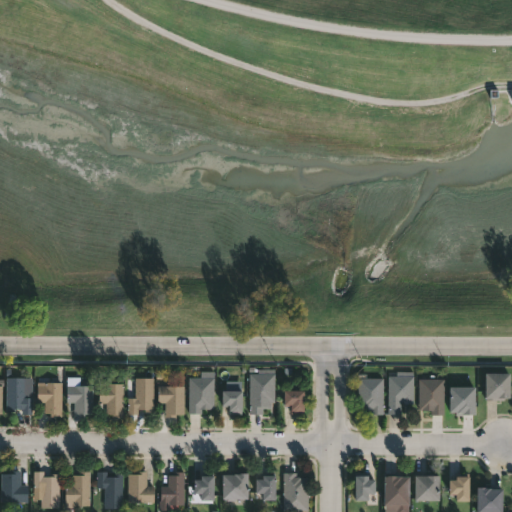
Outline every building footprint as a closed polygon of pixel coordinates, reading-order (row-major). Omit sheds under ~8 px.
[(379,275),(388,265),(382,260),(373,270),(379,275)] [(274,368),(274,401),(271,401),(270,407),(260,406),(260,413),(249,413),(249,372),(258,373),(258,368),(274,368)] [(390,413),(388,413),(388,375),(396,375),(396,370),(414,371),(414,402),(401,402),(401,413),(390,413)] [(213,371),(213,408),(201,408),(201,413),(188,413),(188,377),(200,377),(200,371),(213,371)] [(160,372),(160,379),(165,379),(164,385),(184,385),(183,414),(175,414),(175,417),(164,417),(164,402),(155,401),(155,372),(160,372)] [(487,400),(486,400),(486,372),(510,372),(510,397),(504,397),(504,400),(487,400)] [(366,373),(366,377),(383,377),(383,414),(370,414),(370,409),(358,408),(358,373),(366,373)] [(24,379),(24,397),(31,397),(31,413),(22,413),(22,408),(14,408),(14,410),(6,410),(6,377),(24,377),(24,379)] [(152,377),(151,411),(143,411),(144,408),(137,407),(136,414),(125,413),(126,397),(133,397),(134,377),(152,377)] [(443,378),(443,414),(430,414),(430,410),(418,409),(418,378),(443,378)] [(61,383),(61,415),(50,415),(50,413),(44,413),(44,401),(36,401),(37,381),(61,382),(61,383)] [(123,383),(123,417),(112,417),(112,414),(106,414),(106,403),(98,403),(98,382),(123,383)] [(301,389),(301,413),(290,413),(289,405),(282,405),(282,389),(287,389),(287,382),(298,382),(298,389),(301,389)] [(93,385),(92,413),(84,413),(84,416),(73,416),(73,402),(66,402),(66,385),(93,385)] [(474,386),(473,414),(448,411),(448,386),(474,386)] [(242,390),(242,413),(229,413),(229,404),(222,404),(222,390),(242,390)] [(20,470),(20,485),(27,484),(27,501),(1,501),(1,473),(9,473),(9,471),(20,470)] [(146,471),(146,485),(153,485),(153,502),(127,502),(127,474),(135,474),(135,470),(146,471)] [(43,471),(43,475),(58,473),(58,508),(40,507),(40,487),(33,487),(33,471),(43,471)] [(90,471),(89,505),(72,505),(72,502),(65,502),(65,485),(72,485),(72,474),(78,474),(78,471),(90,471)] [(107,471),(107,476),(113,476),(113,474),(122,474),(122,508),(104,508),(104,488),(96,488),(96,471),(107,471)] [(167,510),(160,510),(160,486),(167,486),(167,475),(173,475),(173,471),(183,471),(183,504),(167,504),(167,510)] [(295,471),(295,475),(307,476),(307,511),(297,511),(297,510),(282,510),(282,471),(295,471)] [(212,472),(212,475),(214,475),(213,499),(201,499),(201,493),(194,493),(194,479),(200,479),(200,475),(206,475),(206,472),(212,472)] [(248,472),(248,498),(226,500),(226,497),(222,497),(222,474),(248,472)] [(395,474),(395,476),(409,476),(409,504),(384,504),(384,475),(395,474)] [(275,475),(275,499),(262,499),(262,492),(256,492),(256,478),(262,478),(262,475),(275,475)] [(368,475),(368,479),(375,479),(374,493),(368,493),(368,500),(355,500),(355,475),(368,475)] [(429,500),(414,500),(414,475),(439,475),(440,500),(429,500)] [(470,475),(469,501),(456,500),(456,494),(449,494),(449,479),(456,479),(456,475),(470,475)] [(487,486),(487,487),(492,488),(503,488),(503,511),(477,511),(477,486),(487,486)]
